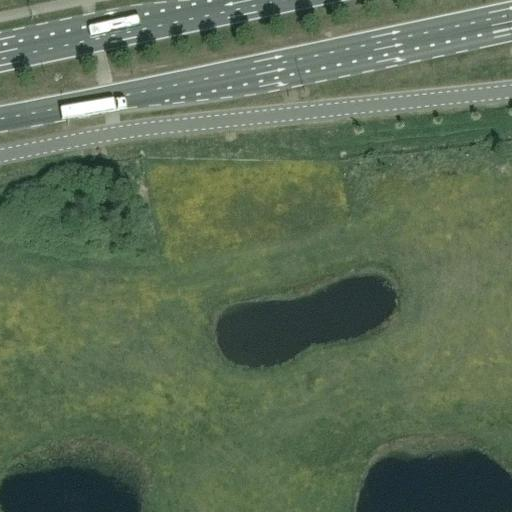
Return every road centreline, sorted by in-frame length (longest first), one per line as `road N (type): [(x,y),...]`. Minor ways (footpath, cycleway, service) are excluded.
road 1 (primary): [(0,121),(511,16)]
road 2 (unclassified): [(0,156),(215,122),(511,93)]
road 3 (primary): [(286,0),(0,60)]
